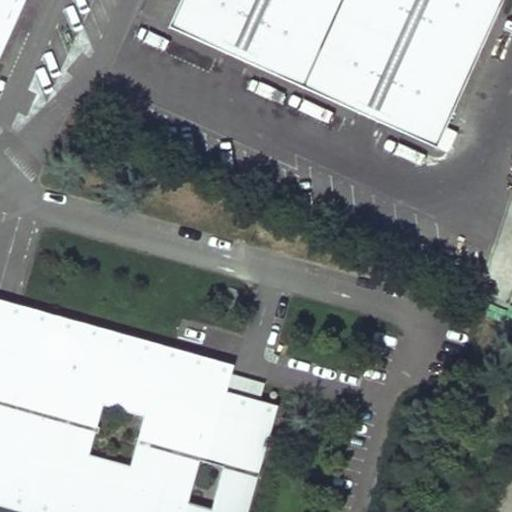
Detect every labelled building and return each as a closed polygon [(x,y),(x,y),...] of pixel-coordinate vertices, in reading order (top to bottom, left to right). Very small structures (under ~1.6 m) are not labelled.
[(0,0),(0,53),(23,0),(0,0)] [(179,0),(167,27),(436,149),(502,0),(179,0)] [(0,298),(0,318),(171,366),(182,390),(175,396),(183,412),(191,408),(208,433),(215,406),(217,397),(227,363),(173,348),(19,304),(0,298)] [(183,412),(175,396),(182,390),(171,366),(0,318),(0,488),(84,511),(240,511),(266,421),(215,406),(208,433),(191,408),(183,412)] [(217,397),(215,406),(266,421),(268,411),(257,408),(217,397)] [(0,504),(28,511),(84,511),(0,488),(0,504)]
